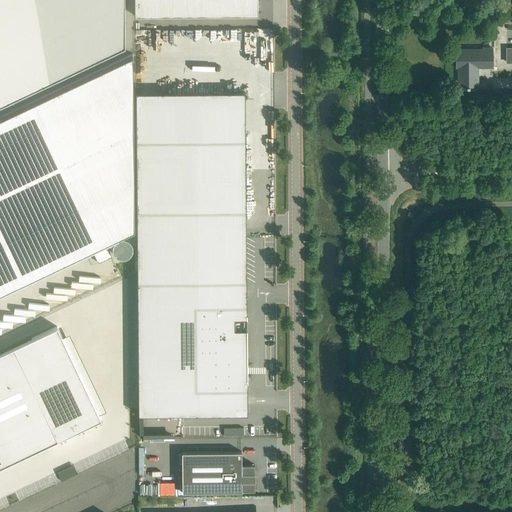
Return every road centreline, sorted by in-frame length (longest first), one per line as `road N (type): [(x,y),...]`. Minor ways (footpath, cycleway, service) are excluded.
road 1 (unclassified): [(298,511),(294,0)]
road 2 (tertiary): [(384,511),(381,174)]
road 3 (tertiary): [(381,174),(381,0)]
road 4 (unclassified): [(381,174),(511,172)]
